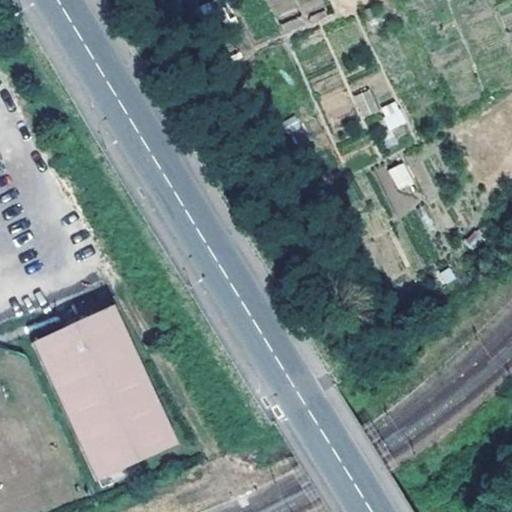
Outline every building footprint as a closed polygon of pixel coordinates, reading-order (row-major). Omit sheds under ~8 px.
[(370,89),(352,96),(362,118),(379,111),(370,89)] [(388,142),(405,140),(401,103),(383,105),(388,142)] [(404,162),(388,169),(399,191),(414,184),(404,162)] [(74,335),(71,329),(34,346),(97,484),(176,448),(113,310),(80,325),(83,331),(74,335)] [(80,325),(71,329),(74,335),(83,331),(80,325)]
